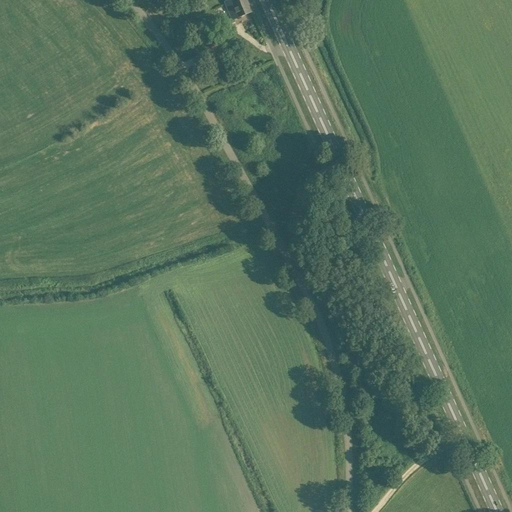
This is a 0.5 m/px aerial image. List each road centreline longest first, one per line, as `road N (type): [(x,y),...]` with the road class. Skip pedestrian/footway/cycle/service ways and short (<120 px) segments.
road 1 (unclassified): [(346,511),(346,425),(316,313),(186,73),(130,0)]
road 2 (primary): [(497,511),(266,0)]
